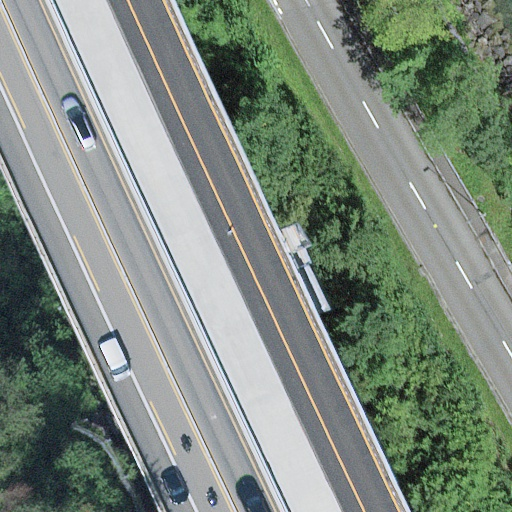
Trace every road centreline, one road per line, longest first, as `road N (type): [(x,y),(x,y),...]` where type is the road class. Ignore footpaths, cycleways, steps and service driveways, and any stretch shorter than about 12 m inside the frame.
road 1 (motorway): [(339,511),(107,0)]
road 2 (motorway): [(0,2),(232,511)]
road 3 (tertiary): [(307,0),(511,359)]
